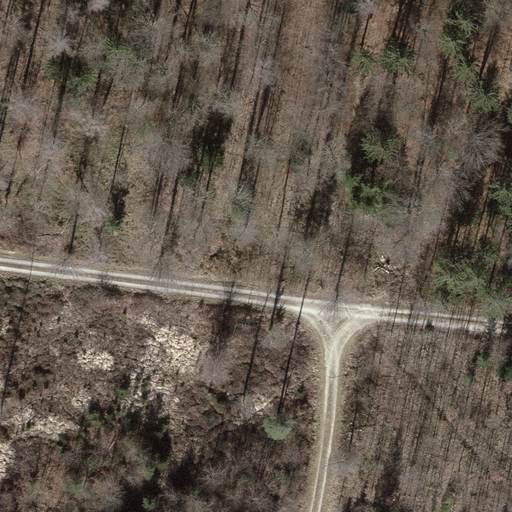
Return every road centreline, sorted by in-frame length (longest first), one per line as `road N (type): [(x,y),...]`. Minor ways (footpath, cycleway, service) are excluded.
road 1 (track): [(0,261),(511,326)]
road 2 (track): [(341,310),(315,511)]
